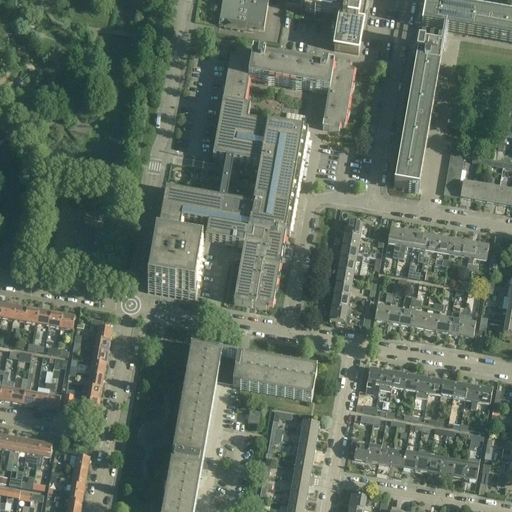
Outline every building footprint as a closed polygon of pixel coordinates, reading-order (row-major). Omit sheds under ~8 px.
[(222,0),(218,27),(245,32),(246,29),(263,32),(268,0),(222,0)] [(287,0),(286,8),(333,16),(334,13),(346,16),(345,25),(342,24),(337,53),(358,57),(363,27),(364,19),(365,19),(367,0),(287,0)] [(394,188),(419,192),(419,191),(416,191),(444,30),(511,42),(511,22),(426,7),(426,4),(421,29),(426,30),(423,46),(418,45),(416,57),(419,57),(397,187),(394,187),(394,188)] [(231,59),(222,106),(244,110),(249,81),(309,91),(328,95),(327,100),(323,123),(322,131),(339,134),(340,128),(345,129),(354,74),(349,73),(350,67),(333,64),(332,69),(321,67),(320,71),(314,70),(316,62),(277,56),(277,58),(276,63),(269,62),(264,61),(265,57),(249,54),(249,56),(247,56),(237,54),(236,60),(231,59)] [(225,163),(219,202),(165,193),(149,286),(147,294),(154,296),(195,303),(204,255),(184,252),(186,239),(237,248),(244,249),(243,253),(241,262),(234,306),(247,308),(250,309),(255,310),(258,310),(266,312),(266,311),(265,310),(265,307),(273,309),(284,242),(285,237),(289,238),(290,238),(299,189),(308,135),(248,125),(249,119),(250,111),(244,110),(222,106),(213,161),(212,161),(225,163)] [(450,162),(463,164),(464,158),(451,156),(450,162)] [(449,168),(462,170),(463,164),(450,162),(449,168)] [(448,174),(461,176),(462,170),(449,168),(448,174)] [(447,179),(460,182),(461,176),(448,174),(447,179)] [(446,185),(459,188),(460,182),(447,179),(446,185)] [(472,202),(475,186),(463,184),(460,200),(472,202)] [(445,191),(458,194),(459,188),(446,185),(445,191)] [(475,186),(472,202),(484,204),(487,188),(475,186)] [(487,188),(484,204),(496,206),(499,190),(487,188)] [(499,190),(496,206),(508,208),(511,193),(499,190)] [(458,194),(445,191),(444,197),(457,200),(458,194)] [(347,224),(345,237),(360,239),(362,227),(347,224)] [(379,242),(384,243),(386,231),(379,230),(377,242),(379,242)] [(390,231),(388,247),(395,248),(394,254),(399,254),(400,249),(402,234),(390,231)] [(400,249),(399,254),(404,255),(405,250),(412,251),(415,236),(402,234),(400,249)] [(415,236),(412,251),(420,252),(417,264),(422,265),(424,259),(425,253),(424,253),(427,238),(415,236)] [(358,252),(360,239),(345,237),(342,249),(358,252)] [(439,240),(427,238),(424,253),(425,253),(436,255),(439,240)] [(451,242),(439,240),(436,255),(449,257),(451,242)] [(464,244),(451,242),(449,257),(461,260),(464,244)] [(464,244),(461,260),(468,261),(466,273),(472,274),(473,267),(474,262),(476,246),(464,244)] [(476,246),(474,262),(486,264),(489,249),(476,246)] [(342,249),(340,261),(362,265),(363,259),(357,258),(358,252),(342,249)] [(498,259),(491,258),(489,271),(496,272),(498,259)] [(340,261),(338,274),(354,276),(353,276),(360,278),(362,265),(340,261)] [(511,274),(502,273),(501,278),(511,279),(511,282),(511,287),(511,274)] [(353,276),(354,276),(338,274),(336,286),(351,288),(353,276)] [(349,301),(351,288),(336,286),(334,298),(349,301)] [(349,301),(334,298),(332,311),(347,313),(349,301)] [(402,312),(399,328),(412,330),(414,314),(415,309),(416,303),(417,300),(411,299),(409,313),(402,312)] [(365,316),(371,317),(373,311),(374,305),(367,304),(365,316)] [(13,323),(15,309),(3,307),(1,321),(13,323)] [(374,323),(387,325),(390,310),(377,308),(374,323)] [(25,325),(27,311),(15,309),(13,323),(25,325)] [(390,310),(387,325),(399,328),(402,312),(390,310)] [(37,327),(39,313),(27,311),(25,325),(37,327)] [(332,311),(330,323),(345,326),(346,318),(350,319),(351,314),(347,313),(332,311)] [(511,312),(507,311),(506,319),(494,317),(493,322),(505,324),(511,324),(511,312)] [(49,329),(51,315),(39,313),(37,327),(49,329)] [(426,316),(414,314),(412,330),(424,332),(426,316)] [(61,331),(63,317),(51,315),(49,329),(61,331)] [(371,317),(365,316),(362,329),(369,330),(371,317)] [(439,319),(426,316),(424,332),(436,334),(439,319)] [(72,333),(75,319),(63,317),(61,331),(72,333)] [(451,321),(448,336),(461,338),(463,323),(464,318),(459,317),(458,322),(451,321)] [(451,321),(439,319),(436,334),(448,336),(451,321)] [(488,321),(481,320),(479,332),(486,334),(488,321)] [(91,322),(90,328),(94,328),(92,340),(96,341),(110,343),(112,332),(102,330),(103,324),(91,322)] [(476,325),(463,323),(461,338),(473,340),(476,325)] [(511,338),(511,324),(505,324),(503,337),(511,338)] [(96,341),(94,352),(108,355),(110,343),(96,341)] [(194,351),(184,409),(165,511),(191,511),(198,475),(205,471),(202,467),(200,466),(214,383),(215,383),(215,382),(233,385),(233,388),(312,402),(317,376),(250,364),(245,358),(241,361),(241,363),(237,362),(219,359),(219,355),(194,351)] [(108,355),(94,352),(92,364),(106,367),(108,355)] [(106,367),(92,364),(90,376),(104,379),(106,367)] [(375,387),(380,388),(382,373),(370,371),(365,396),(374,398),(375,387)] [(9,374),(4,373),(3,378),(0,396),(0,403),(11,405),(13,392),(6,391),(9,374)] [(380,388),(379,393),(391,395),(392,390),(394,375),(382,373),(380,388)] [(33,375),(28,374),(27,382),(23,407),(35,409),(37,396),(30,395),(33,375)] [(407,378),(394,375),(392,390),(404,392),(407,378)] [(104,379),(90,376),(88,388),(102,391),(104,379)] [(419,380),(407,378),(404,392),(416,395),(419,380)] [(416,395),(415,400),(427,402),(428,397),(431,382),(419,380),(416,395)] [(13,392),(11,405),(23,407),(27,382),(22,381),(20,393),(13,392)] [(443,384),(431,382),(428,397),(440,399),(443,384)] [(455,386),(443,384),(440,399),(452,401),(455,386)] [(455,386),(452,401),(465,403),(468,388),(467,388),(468,385),(461,384),(460,387),(455,386)] [(102,391),(88,388),(86,400),(100,402),(102,391)] [(468,388),(465,403),(472,404),(470,412),(476,413),(477,405),(480,391),(468,388)] [(480,391),(477,405),(490,408),(492,393),(480,391)] [(49,398),(37,396),(35,409),(46,411),(49,398)] [(70,415),(73,398),(66,397),(63,414),(70,415)] [(61,400),(49,398),(46,411),(59,413),(61,400)] [(83,399),(80,417),(89,419),(91,419),(92,414),(98,415),(100,402),(86,400),(83,399)] [(363,408),(362,414),(376,417),(377,410),(363,408)] [(261,415),(250,413),(248,425),(259,427),(261,415)] [(360,425),(374,427),(376,421),(361,418),(360,425)] [(301,436),(317,439),(319,426),(303,424),(301,436)] [(317,439),(301,436),(299,448),(315,450),(317,439)] [(8,465),(12,466),(17,441),(5,439),(3,452),(10,453),(8,465)] [(26,456),(29,443),(17,441),(12,466),(17,467),(19,455),(26,456)] [(26,456),(25,465),(37,467),(41,445),(29,443),(26,456)] [(352,443),(350,455),(355,455),(354,462),(366,464),(369,449),(357,447),(358,443),(352,443)] [(37,467),(36,470),(41,471),(43,459),(50,460),(53,447),(41,445),(37,467)] [(315,450),(299,448),(297,459),(313,462),(315,450)] [(366,464),(378,466),(381,452),(369,449),(366,464)] [(393,454),(381,452),(378,466),(391,468),(393,454)] [(417,458),(415,472),(427,475),(430,460),(431,455),(418,453),(417,458)] [(405,456),(393,454),(391,468),(403,470),(405,456)] [(417,458),(405,456),(403,470),(415,472),(417,458)] [(452,479),(454,464),(447,463),(448,457),(443,456),(442,462),(439,477),(452,479)] [(77,459),(74,471),(88,473),(90,461),(77,459)] [(313,462),(297,459),(295,471),(311,474),(313,462)] [(442,462),(430,460),(427,475),(439,477),(442,462)] [(466,467),(463,481),(476,483),(479,469),(478,469),(479,463),(468,461),(467,467),(466,467)] [(463,481),(466,467),(454,464),(452,479),(463,481)] [(511,466),(509,465),(502,464),(500,477),(506,478),(511,478),(511,466)] [(61,476),(60,480),(86,485),(88,473),(74,471),(73,478),(61,476)] [(311,474),(295,471),(293,483),(309,486),(311,474)] [(482,472),(480,486),(486,487),(489,473),(482,472)] [(499,477),(497,489),(504,490),(511,491),(511,478),(506,478),(500,477),(499,477)] [(84,497),(86,485),(60,480),(59,485),(72,487),(70,494),(84,497)] [(309,486),(293,483),(291,495),(307,498),(309,486)] [(20,494),(19,502),(30,503),(31,496),(25,495),(20,494)] [(57,499),(56,504),(63,505),(63,506),(68,507),(68,506),(82,508),(84,497),(70,494),(69,502),(57,499)] [(307,498),(291,495),(289,507),(305,509),(307,498)] [(349,510),(359,511),(364,511),(366,500),(351,497),(351,498),(349,510)] [(386,511),(388,504),(381,503),(379,511),(386,511)]
